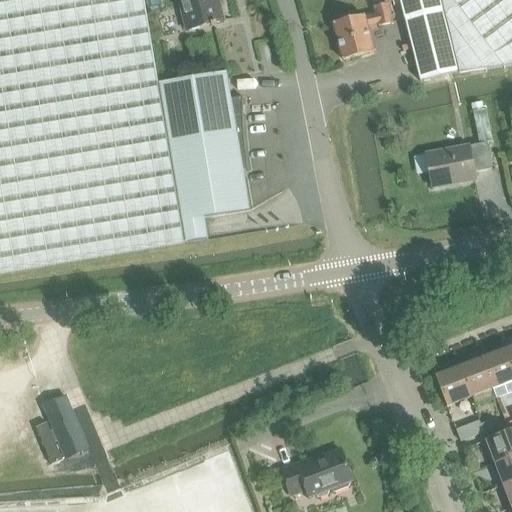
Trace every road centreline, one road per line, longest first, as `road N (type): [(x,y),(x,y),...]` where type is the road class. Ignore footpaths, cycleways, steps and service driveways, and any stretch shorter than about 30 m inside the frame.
road 1 (unclassified): [(350,270),(0,319)]
road 2 (residential): [(350,270),(274,0)]
road 3 (residential): [(440,511),(350,270)]
road 4 (unclassified): [(511,240),(350,270)]
